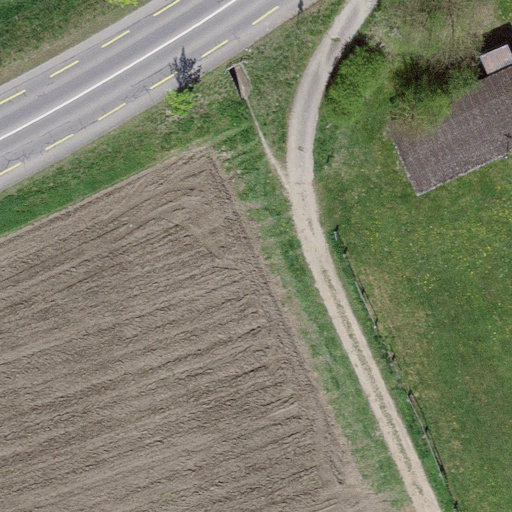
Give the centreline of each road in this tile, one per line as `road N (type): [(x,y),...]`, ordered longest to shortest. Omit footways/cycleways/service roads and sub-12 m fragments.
road 1 (track): [(361,0),(322,63),(301,125),(301,198),(427,511)]
road 2 (primary): [(0,137),(234,0)]
